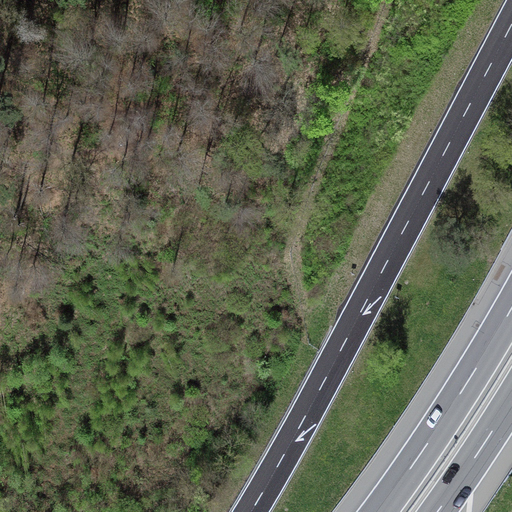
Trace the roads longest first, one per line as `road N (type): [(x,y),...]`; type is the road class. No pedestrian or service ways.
road 1 (motorway): [(511,23),(250,511)]
road 2 (motorway): [(511,306),(378,511)]
road 3 (motorway): [(436,511),(511,399)]
